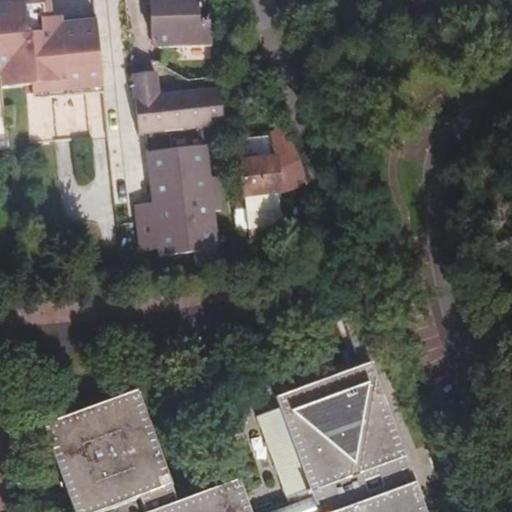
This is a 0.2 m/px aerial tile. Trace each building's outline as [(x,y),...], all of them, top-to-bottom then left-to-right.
[(95,89),(89,18),(54,20),(44,20),(43,0),(18,0),(18,3),(8,4),(2,4),(2,0),(0,0),(0,84),(18,82),(19,87),(19,95),(25,95),(95,89)] [(192,36),(190,0),(143,0),(144,38),(153,37),(153,47),(202,45),(202,35),(192,36)] [(511,6),(504,2),(487,2),(489,19),(511,21),(511,18),(511,6)] [(212,57),(212,46),(180,47),(180,58),(212,57)] [(316,62),(324,83),(336,78),(328,57),(316,62)] [(218,121),(215,95),(151,101),(149,77),(141,78),(129,79),(133,129),(218,121)] [(18,82),(0,84),(0,91),(19,87),(18,82)] [(25,101),(95,94),(95,89),(25,95),(25,101)] [(299,186),(296,175),(280,135),(263,139),(263,141),(266,161),(269,161),(273,191),(299,186)] [(266,161),(263,141),(236,145),(239,166),(234,166),(243,232),(278,227),(273,191),(269,161),(266,161)] [(208,252),(199,149),(143,154),(145,177),(147,207),(130,209),(134,258),(208,252)] [(354,305),(332,313),(353,369),(270,399),(273,408),(247,417),(279,504),(256,511),(243,511),(232,480),(170,503),(146,511),(420,511),(366,364),(375,361),(354,305)] [(65,511),(99,511),(131,500),(164,488),(129,394),(34,429),(65,511)] [(131,500),(135,511),(146,511),(170,503),(164,488),(131,500)]
